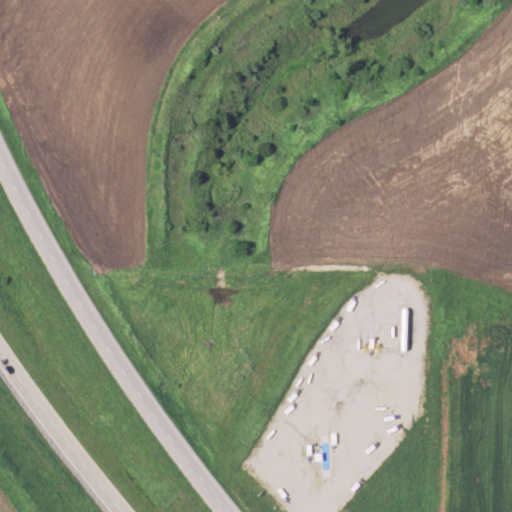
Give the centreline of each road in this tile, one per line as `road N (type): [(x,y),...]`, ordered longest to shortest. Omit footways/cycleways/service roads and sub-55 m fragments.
road 1 (motorway): [(224,511),(127,376),(0,150)]
road 2 (motorway): [(0,356),(33,409),(120,511)]
